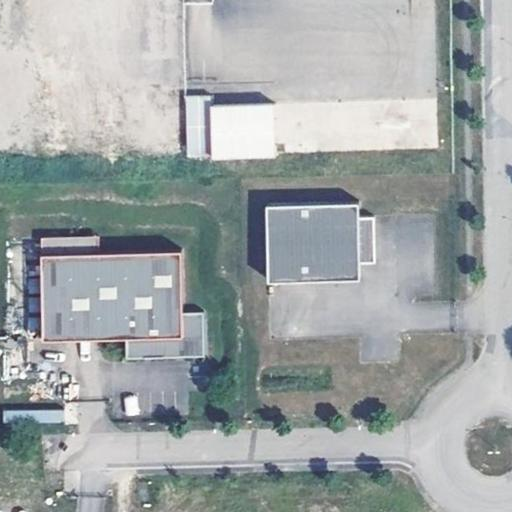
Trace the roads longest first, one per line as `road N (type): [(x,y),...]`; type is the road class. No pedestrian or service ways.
road 1 (unclassified): [(491,0),(498,382)]
road 2 (unclassified): [(446,439),(69,452)]
